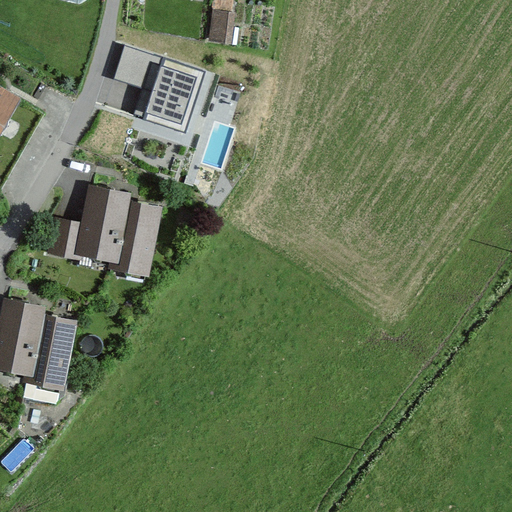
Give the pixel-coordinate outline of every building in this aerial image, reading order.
[(215,0),(211,37),(207,37),(206,51),(210,51),(211,46),(224,47),(230,1),(221,0),(215,0)] [(205,72),(164,59),(145,119),(185,132),(205,72)] [(0,88),(0,120),(14,96),(0,88)] [(81,248),(113,255),(112,262),(113,262),(125,196),(92,189),(84,226),(80,248),(81,248)] [(158,210),(125,203),(126,196),(125,196),(113,262),(146,269),(158,210)] [(81,248),(80,248),(84,226),(57,221),(51,250),(80,256),(81,248)] [(0,362),(29,368),(40,309),(7,302),(0,335),(0,362)] [(72,323),(39,317),(24,394),(57,401),(65,396),(70,367),(64,366),(72,323)]
